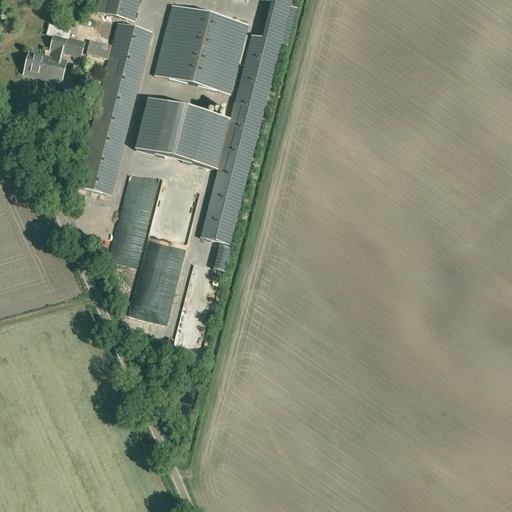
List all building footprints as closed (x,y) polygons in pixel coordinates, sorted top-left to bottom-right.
[(100,0),(97,14),(133,23),(138,0),(100,0)] [(287,46),(296,9),(290,8),(291,0),(260,0),(260,2),(270,4),(266,23),(261,40),(251,38),(201,240),(230,247),(280,45),(287,46)] [(171,7),(153,78),(230,97),(248,26),(171,7)] [(75,193),(109,201),(151,34),(117,25),(75,193)] [(29,53),(23,76),(61,85),(67,63),(62,62),(64,55),(81,59),(84,45),(53,37),(49,53),(51,53),(50,58),(29,53)] [(108,62),(111,48),(90,43),(86,56),(108,62)] [(89,94),(96,95),(98,82),(91,81),(89,94)] [(147,101),(134,152),(217,173),(230,123),(147,101)] [(166,326),(181,256),(142,247),(128,318),(166,326)] [(171,351),(200,358),(220,273),(224,274),(229,251),(214,247),(209,268),(190,264),(171,351)]
